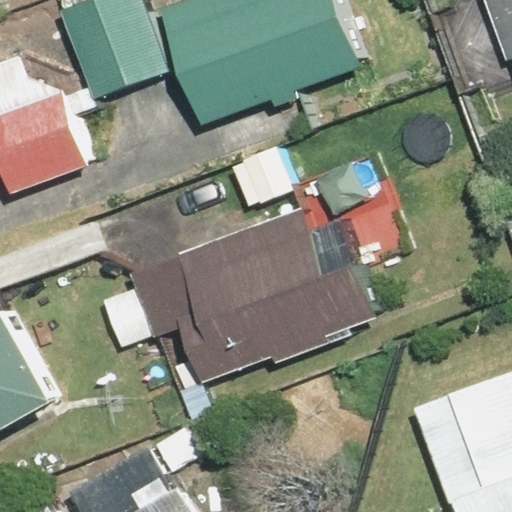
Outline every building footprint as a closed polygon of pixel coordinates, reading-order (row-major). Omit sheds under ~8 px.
[(164,0),(94,0),(73,8),(109,104),(192,73),(164,0)] [(219,115),(378,66),(357,0),(199,0),(185,4),(219,115)] [(511,0),(494,0),(511,46),(511,0)] [(0,179),(18,173),(28,201),(109,173),(67,50),(0,72),(0,179)] [(214,380),(391,312),(374,268),(418,251),(379,151),(296,183),(306,208),(233,236),(212,179),(113,217),(163,347),(196,334),(214,380)] [(30,302),(0,317),(0,445),(81,405),(30,302)] [(511,511),(511,375),(429,409),(470,511),(511,511)] [(216,511),(201,511),(154,443),(80,494),(92,511),(256,511),(244,493),(216,511)]
